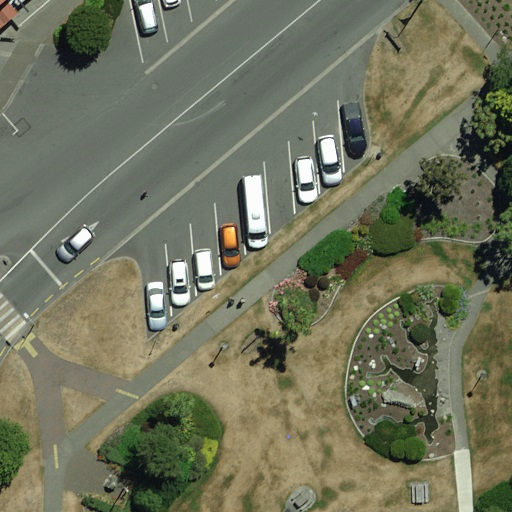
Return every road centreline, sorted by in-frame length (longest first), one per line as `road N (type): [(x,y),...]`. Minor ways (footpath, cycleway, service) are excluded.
road 1 (unclassified): [(157,134),(0,316)]
road 2 (unclassified): [(318,0),(157,134)]
road 3 (unclassified): [(0,229),(157,134)]
